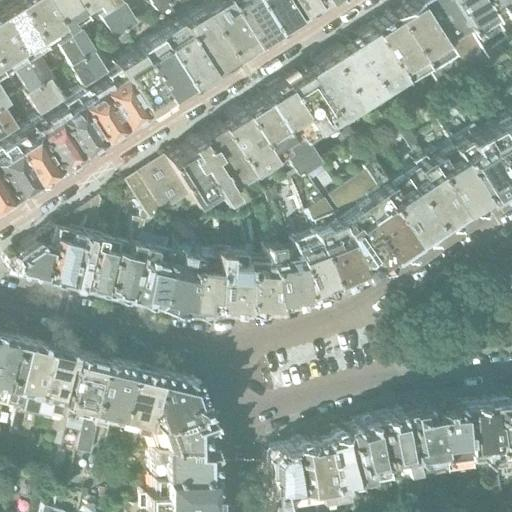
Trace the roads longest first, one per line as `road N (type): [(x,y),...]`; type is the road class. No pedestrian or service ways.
road 1 (residential): [(354,0),(0,226)]
road 2 (residential): [(511,207),(348,310),(226,349)]
road 3 (residential): [(229,420),(335,388),(511,367)]
road 4 (residential): [(226,349),(0,296)]
